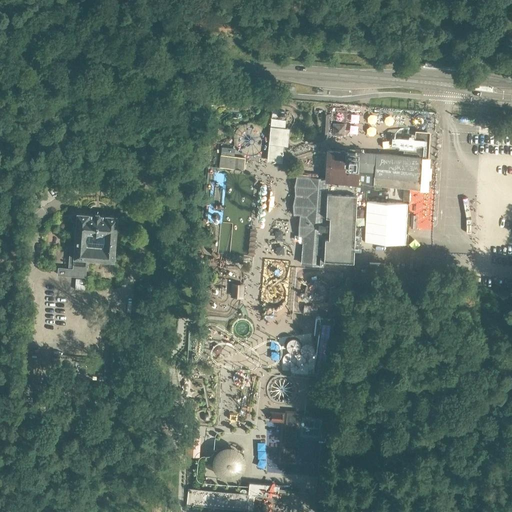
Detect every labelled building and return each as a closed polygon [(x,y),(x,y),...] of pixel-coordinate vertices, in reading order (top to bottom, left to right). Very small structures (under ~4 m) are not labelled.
[(284,111),(272,110),(267,160),(280,161),(281,144),(285,144),(287,129),(283,129),(284,111)] [(345,113),(347,132),(361,130),(359,112),(345,113)] [(329,136),(330,114),(326,114),(322,114),(321,134),(314,136),(314,134),(308,136),(309,142),(310,145),(324,141),(329,136)] [(383,148),(426,152),(427,131),(414,130),(414,136),(388,134),(390,118),(371,116),(370,136),(364,136),(363,144),(383,146),(383,148)] [(251,149),(251,138),(261,138),(261,132),(237,133),(237,150),(251,149)] [(222,145),(221,154),(231,155),(232,150),(227,149),(227,145),(222,145)] [(373,185),(405,187),(404,200),(409,201),(410,188),(418,188),(418,189),(424,190),(425,179),(430,179),(431,167),(425,167),(425,158),(360,153),(346,152),(330,151),(328,179),(296,176),(293,216),(300,216),(299,235),(304,236),(302,264),(321,265),(323,238),(324,238),(323,260),(352,261),(355,219),(356,202),(357,196),(373,185)] [(366,202),(364,242),(404,244),(406,204),(366,202)] [(87,259),(114,261),(117,217),(100,215),(99,214),(94,213),(93,215),(77,214),(74,214),(71,216),(71,220),(73,222),(76,223),(75,246),(74,251),(73,270),(58,269),(58,276),(85,277),(87,259)] [(285,232),(284,223),(277,224),(278,233),(285,232)] [(85,291),(85,279),(76,278),(75,290),(85,291)] [(244,298),(245,284),(240,284),(236,284),(232,283),(231,297),(235,298),(239,298),(244,298)] [(226,355),(219,347),(212,352),(218,360),(226,355)] [(191,352),(190,361),(196,361),(199,359),(196,353),(194,352),(191,352)] [(40,384),(42,357),(25,356),(23,382),(40,384)] [(246,359),(238,361),(240,371),(248,369),(246,359)] [(231,419),(230,427),(238,429),(240,420),(231,419)] [(272,420),(272,431),(287,431),(287,421),(272,420)] [(287,420),(286,451),(300,452),(300,420),(287,420)] [(298,473),(298,456),(284,455),(284,473),(298,473)] [(236,480),(236,475),(241,475),(241,468),(236,468),(236,466),(217,465),(216,479),(236,480)] [(278,492),(279,486),(250,483),(249,493),(267,495),(267,491),(278,492)] [(215,508),(216,490),(188,488),(186,506),(215,508)]
